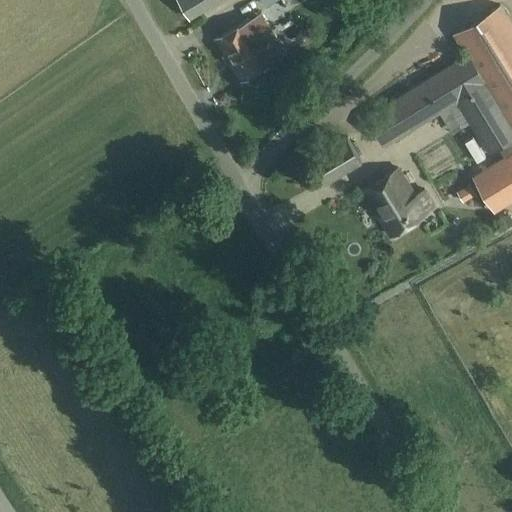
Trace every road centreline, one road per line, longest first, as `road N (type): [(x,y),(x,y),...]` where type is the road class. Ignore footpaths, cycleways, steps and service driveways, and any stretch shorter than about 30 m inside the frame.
road 1 (residential): [(421,511),(244,199)]
road 2 (unclassified): [(244,199),(267,157),(420,0)]
road 3 (residential): [(244,199),(135,0)]
